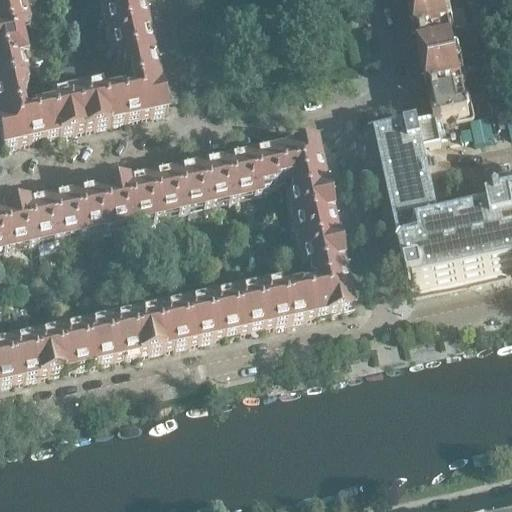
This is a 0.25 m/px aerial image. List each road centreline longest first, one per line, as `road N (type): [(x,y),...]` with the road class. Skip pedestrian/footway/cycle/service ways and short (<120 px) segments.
road 1 (residential): [(388,330),(0,418)]
road 2 (residential): [(339,110),(388,330)]
road 3 (residential): [(0,189),(204,140)]
road 4 (residential): [(204,140),(173,0)]
road 5 (residential): [(339,110),(372,102),(387,83),(372,0)]
road 6 (residential): [(204,140),(339,110)]
road 7 (residential): [(511,304),(388,330)]
